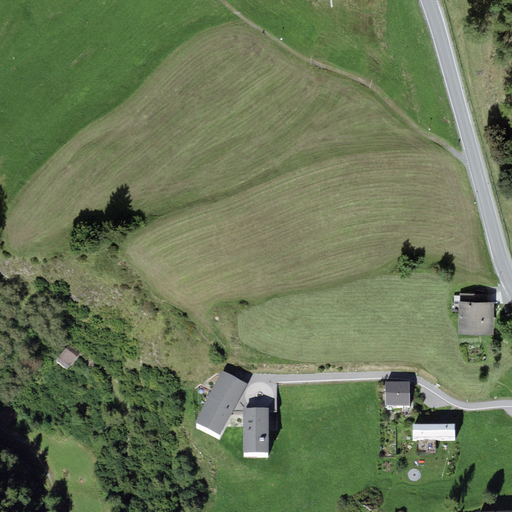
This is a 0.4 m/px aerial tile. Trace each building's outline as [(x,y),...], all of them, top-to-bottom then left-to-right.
[(487,294),(460,293),(459,333),(494,334),(494,301),(487,301),(487,294)] [(61,349),(53,358),(63,367),(71,357),(61,349)] [(247,389),(223,377),(196,432),(220,444),(239,405),(244,395),(247,389)] [(385,385),(386,409),(409,408),(409,390),(408,384),(385,385)] [(8,408),(0,415),(0,418),(7,427),(17,419),(8,408)] [(252,417),(243,417),(242,462),(268,462),(269,417),(252,417)] [(434,427),(412,428),(413,443),(455,443),(455,427),(434,427)]
